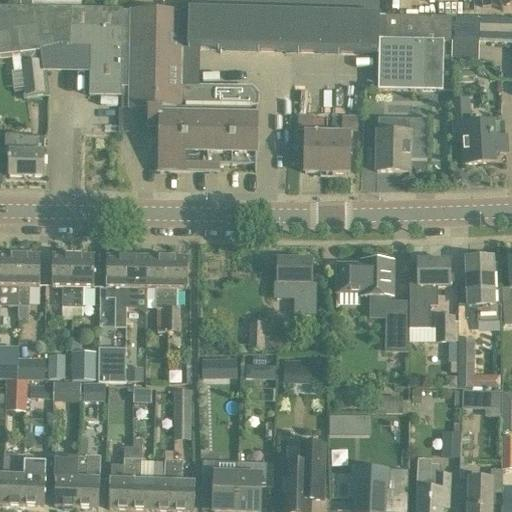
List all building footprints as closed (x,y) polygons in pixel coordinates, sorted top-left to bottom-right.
[(21,73),(24,96),(26,96),(45,94),(42,64),(40,52),(41,52),(69,49),(71,49),(89,50),(89,65),(89,73),(89,97),(121,97),(121,88),(122,11),(122,10),(71,10),(33,8),(0,8),(0,57),(20,55),(21,73)] [(128,88),(128,111),(131,112),(151,112),(151,132),(162,132),(161,175),(210,175),(210,169),(259,169),(260,112),(250,112),(251,107),(258,107),(258,95),(252,88),(198,87),(184,87),(185,50),(199,51),(381,56),(382,43),(384,43),(384,18),(186,11),(185,12),(129,11),(129,12),(128,88)] [(454,64),(455,20),(384,18),(384,43),(382,43),(381,56),(380,93),(444,94),(450,94),(451,64),(454,64)] [(511,21),(455,20),(454,64),(478,63),(479,44),(511,44),(511,21)] [(471,128),(469,101),(450,102),(453,145),(465,145),(466,169),(496,167),(495,159),(507,158),(505,126),(471,128)] [(313,133),(313,117),(298,117),(297,132),(313,133)] [(357,134),(357,118),(342,117),(341,133),(357,134)] [(379,135),(378,175),(410,176),(411,164),(416,164),(428,164),(428,145),(427,145),(428,124),(411,124),(411,136),(379,135)] [(44,180),(45,153),(44,153),(44,140),(25,139),(25,137),(5,137),(5,155),(10,155),(10,180),(44,180)] [(329,176),(330,137),(308,137),(307,176),(329,176)] [(330,137),(329,176),(351,177),(352,137),(330,137)] [(18,308),(19,259),(0,258),(0,288),(10,288),(10,308),(18,308)] [(19,259),(18,308),(18,320),(26,321),(26,308),(27,308),(27,289),(38,289),(39,259),(19,259)] [(72,318),(73,260),(53,259),(52,289),(65,289),(64,312),(51,312),(50,345),(64,346),(64,331),(70,332),(71,318),(72,318)] [(73,260),(72,318),(75,319),(75,318),(81,318),(81,309),(82,290),(93,290),(94,260),(73,260)] [(126,326),(127,261),(107,261),(106,301),(118,301),(118,310),(112,310),(112,326),(126,326)] [(147,291),(147,262),(127,261),(126,326),(127,326),(127,316),(137,316),(137,311),(146,316),(147,291)] [(511,261),(509,262),(511,292),(501,292),(503,327),(511,326),(511,261)] [(167,334),(167,262),(147,262),(147,291),(157,291),(157,311),(156,334),(167,334)] [(167,262),(167,334),(180,335),(181,310),(176,310),(176,292),(187,292),(187,263),(167,262)] [(410,333),(428,332),(429,308),(438,308),(437,289),(449,288),(448,263),(416,264),(416,274),(408,275),(410,333)] [(493,303),(493,293),(492,263),(467,264),(468,309),(477,308),(477,320),(481,324),(499,323),(499,303),(493,303)] [(273,282),(273,301),(295,301),(295,317),(318,317),(318,283),(310,283),(311,264),(279,264),(278,282),(273,282)] [(335,265),(335,296),(361,296),(361,300),(371,300),(371,301),(371,320),(387,320),(387,301),(393,301),(392,264),(360,265),(335,265)] [(455,345),(455,318),(435,318),(435,345),(455,345)] [(457,323),(457,375),(458,375),(457,390),(494,390),(494,393),(500,393),(500,377),(474,377),(475,343),(458,343),(458,323),(457,323)] [(249,324),(248,351),(265,351),(265,346),(265,324),(249,324)] [(401,354),(401,328),(386,328),(385,353),(401,354)] [(124,370),(125,370),(126,370),(126,349),(98,349),(98,367),(98,384),(124,384),(124,370)] [(98,384),(98,367),(96,367),(96,354),(72,354),(71,383),(96,383),(96,384),(98,384)] [(47,378),(66,378),(66,355),(47,355),(47,378)] [(16,386),(17,357),(0,356),(0,382),(6,382),(6,386),(16,386)] [(16,386),(27,387),(27,382),(43,383),(43,361),(18,361),(18,357),(17,357),(16,386)] [(202,358),(202,382),(239,380),(238,357),(202,358)] [(245,359),(247,381),(276,380),(275,357),(245,359)] [(283,386),(309,387),(310,364),(284,363),(283,386)] [(126,372),(126,370),(125,370),(125,385),(133,385),(133,389),(144,389),(144,382),(141,382),(141,372),(126,372)] [(80,406),(80,385),(53,384),(53,405),(80,406)] [(27,387),(16,386),(6,386),(6,406),(26,407),(27,387)] [(83,386),(83,404),(104,404),(104,386),(83,386)] [(135,389),(135,403),(151,403),(151,390),(135,389)] [(173,393),(173,426),(190,426),(191,392),(173,392),(173,393)] [(501,419),(502,394),(486,394),(485,412),(485,419),(501,419)] [(511,394),(503,395),(502,433),(511,432),(511,394)] [(377,416),(402,416),(402,399),(377,399),(377,416)] [(329,418),(329,434),(370,434),(370,418),(329,418)] [(460,461),(460,436),(460,434),(442,433),(441,460),(460,461)] [(511,471),(511,439),(504,439),(503,471),(511,471)] [(57,509),(77,510),(80,440),(78,440),(78,457),(55,457),(54,481),(58,481),(57,509)] [(80,440),(77,510),(97,511),(98,483),(100,458),(87,458),(87,440),(80,440)] [(109,511),(131,511),(134,441),(133,441),(133,449),(124,449),(123,484),(110,483),(109,511)] [(133,511),(151,511),(153,485),(141,485),(142,441),(134,441),(131,511),(133,511)] [(321,504),(324,448),(302,447),(301,467),(285,466),(283,511),(308,511),(309,503),(321,504)] [(22,507),(24,457),(15,456),(15,458),(4,457),(2,507),(22,507)] [(24,457),(22,507),(43,508),(44,480),(32,480),(33,457),(24,457)] [(172,511),(174,463),(165,462),(164,486),(153,485),(151,511),(172,511)] [(174,463),(172,511),(193,511),(195,487),(181,486),(182,463),(174,463)] [(447,511),(449,479),(438,478),(439,469),(432,468),(432,463),(419,463),(417,511),(447,511)] [(236,511),(237,476),(215,476),(215,465),(203,464),(202,488),(214,489),(212,511),(236,511)] [(237,476),(236,511),(259,511),(260,490),(272,491),(273,467),(261,466),(260,477),(237,476)] [(387,493),(388,475),(358,473),(356,511),(381,511),(383,493),(387,493)] [(491,511),(492,495),(492,482),(469,481),(467,511),(491,511)]
